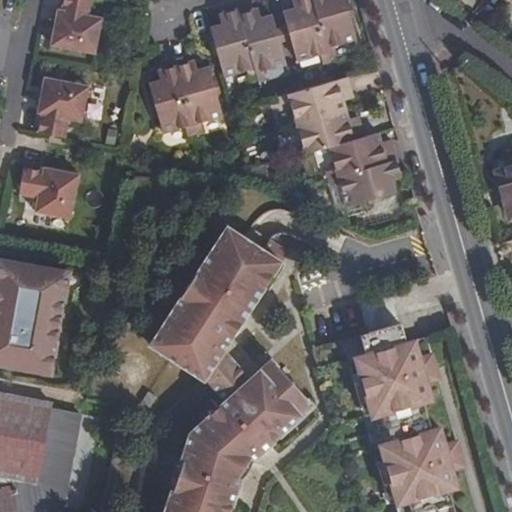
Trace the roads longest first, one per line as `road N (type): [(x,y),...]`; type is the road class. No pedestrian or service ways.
road 1 (secondary): [(402,34),(511,416)]
road 2 (residential): [(511,70),(464,35),(428,28),(402,34)]
